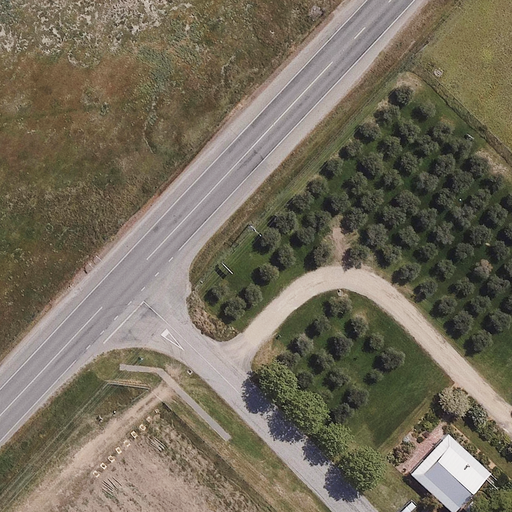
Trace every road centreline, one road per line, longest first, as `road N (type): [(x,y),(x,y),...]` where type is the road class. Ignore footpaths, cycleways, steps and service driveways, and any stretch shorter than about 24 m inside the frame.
road 1 (primary): [(124,282),(390,0)]
road 2 (residential): [(124,282),(358,511)]
road 3 (primary): [(0,414),(124,282)]
